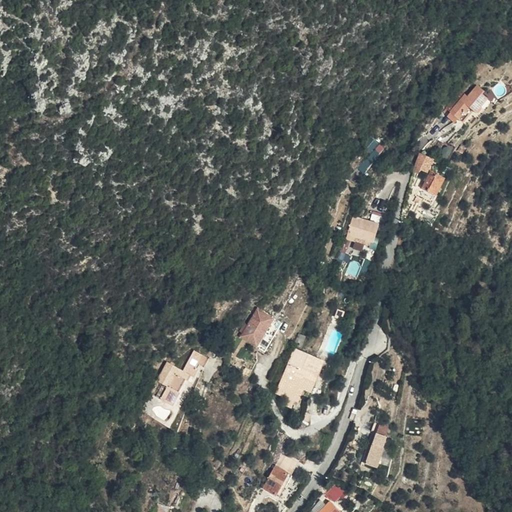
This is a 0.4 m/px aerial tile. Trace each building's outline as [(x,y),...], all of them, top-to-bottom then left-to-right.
[(482,91),(475,86),(466,98),(462,95),(447,114),(460,124),(471,111),(474,113),(486,99),(480,94),(482,91)] [(422,172),(428,156),(419,152),(415,159),(416,169),(422,172)] [(444,173),(431,167),(422,186),(435,192),(444,173)] [(353,217),(347,236),(356,239),(373,244),(379,225),(353,217)] [(258,307),(238,336),(255,348),(275,319),(258,307)] [(296,343),(300,345),(304,335),(300,333),(296,343)] [(284,392),(290,394),(289,397),(286,404),(292,406),(295,400),(299,402),(303,393),(299,391),(302,384),(306,385),(305,386),(312,389),(324,359),(295,347),(276,392),(283,395),(284,392)] [(163,385),(157,398),(174,406),(189,374),(194,377),(198,368),(195,367),(197,364),(205,367),(209,358),(193,350),(183,371),(168,364),(159,383),(163,385)] [(386,435),(388,427),(378,425),(376,432),(386,435)] [(319,466),(321,463),(324,458),(326,455),(310,446),(309,447),(303,457),(319,466)] [(372,449),(364,467),(376,472),(384,454),(372,449)] [(289,465),(277,487),(295,497),(307,475),(289,465)] [(333,500),(322,511),(343,511),(344,510),(333,500)] [(311,511),(317,511),(325,505),(321,501),(310,511),(311,511)]
